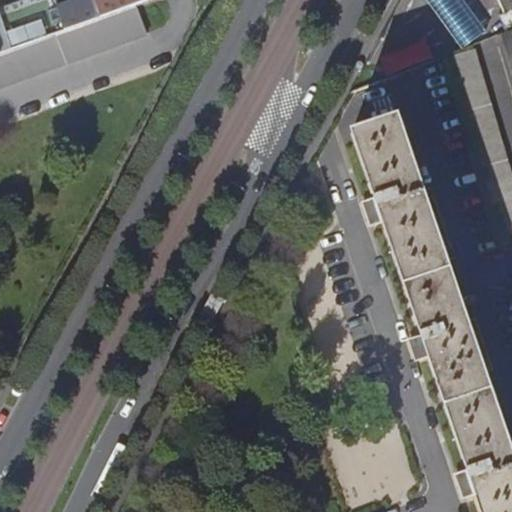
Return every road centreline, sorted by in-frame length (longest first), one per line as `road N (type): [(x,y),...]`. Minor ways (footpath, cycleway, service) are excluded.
road 1 (primary): [(78,511),(178,318),(310,99),(357,0)]
road 2 (primary): [(255,0),(0,470)]
